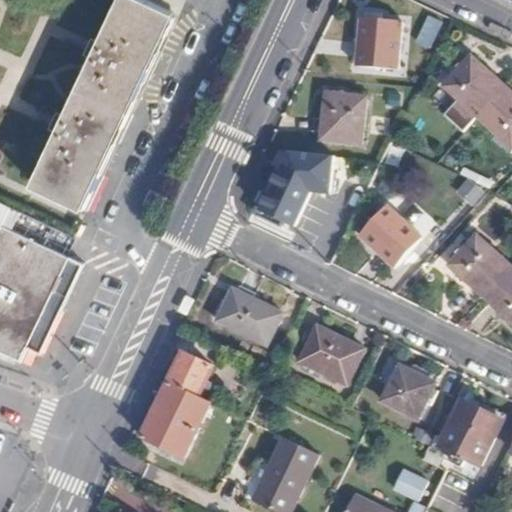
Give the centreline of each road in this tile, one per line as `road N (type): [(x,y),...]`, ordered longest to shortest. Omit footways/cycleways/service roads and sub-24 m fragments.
road 1 (residential): [(205,221),(511,372)]
road 2 (residential): [(101,447),(205,221)]
road 3 (residential): [(183,211),(77,435)]
road 4 (residential): [(205,221),(305,0)]
road 5 (residential): [(283,0),(183,211)]
